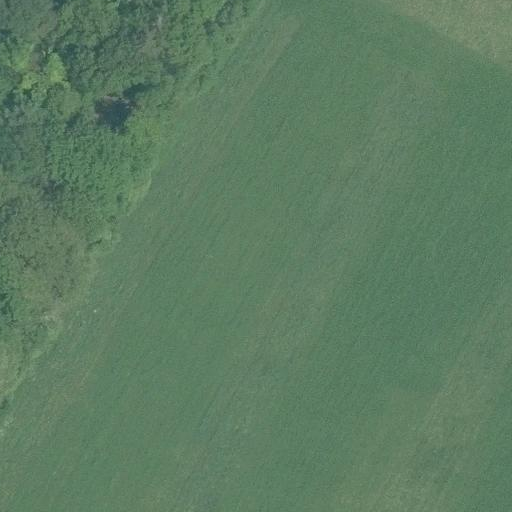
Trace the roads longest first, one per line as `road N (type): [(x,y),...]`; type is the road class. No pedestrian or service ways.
road 1 (track): [(166,0),(0,280)]
road 2 (track): [(0,20),(95,119)]
